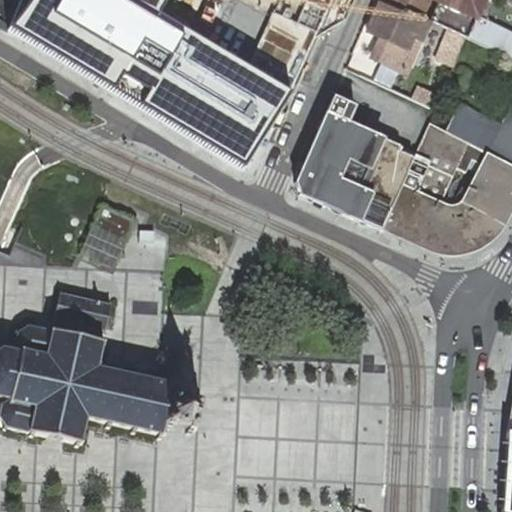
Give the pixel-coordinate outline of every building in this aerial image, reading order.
[(61,0),(52,16),(157,80),(140,108),(243,168),(265,151),(290,94),(248,69),(118,0),(61,0)] [(214,0),(198,40),(252,61),(276,2),(280,3),(280,0),(214,0)] [(380,0),(408,12),(422,18),(429,3),(422,0),(380,0)] [(482,0),(437,0),(475,17),(482,0)] [(376,54),(409,71),(430,22),(422,18),(408,12),(406,15),(379,5),(366,34),(380,41),(376,54)] [(449,31),(466,38),(480,44),(488,26),(447,7),(439,26),(449,31)] [(488,26),(480,44),(483,46),(491,27),(488,26)] [(483,46),(511,58),(511,36),(491,27),(483,46)] [(407,76),(409,71),(376,54),(373,61),(407,76)] [(486,153),(511,166),(511,112),(506,127),(461,104),(446,132),(486,153)] [(381,232),(384,225),(402,185),(410,166),(413,158),(398,151),(399,146),(325,113),(294,183),(300,193),(299,196),(326,208),(335,204),(343,185),(351,189),(342,208),(349,218),(360,223),(381,232)] [(510,215),(511,210),(511,166),(486,153),(478,163),(466,187),(464,193),(460,197),(454,202),(450,204),(439,201),(402,185),(384,225),(381,232),(416,247),(434,254),(440,255),(442,256),(449,257),(460,256),(471,255),(481,249),(490,242),(500,229),(510,215)] [(466,187),(478,163),(471,159),(464,172),(456,168),(439,201),(450,204),(454,202),(460,197),(464,193),(466,187)] [(329,209),(349,218),(342,208),(351,189),(343,185),(335,204),(326,208),(329,209)] [(119,273),(137,232),(97,214),(79,255),(119,273)] [(0,396),(12,399),(4,404),(2,402),(0,404),(2,408),(0,416),(0,415),(0,420),(1,420),(6,427),(5,431),(8,432),(10,429),(29,433),(29,436),(33,437),(34,434),(75,443),(75,446),(79,447),(79,443),(82,444),(83,440),(80,438),(84,423),(87,423),(87,418),(108,423),(107,428),(111,429),(112,424),(133,429),(132,433),(136,434),(138,429),(156,434),(155,438),(160,439),(161,435),(164,436),(165,432),(162,431),(163,427),(169,429),(170,424),(187,427),(186,433),(191,434),(192,429),(196,430),(197,425),(193,425),(196,409),(201,410),(201,406),(197,405),(198,401),(192,399),(191,404),(175,400),(176,395),(174,392),(175,387),(171,387),(173,382),(169,381),(167,386),(148,382),(149,377),(145,375),(143,380),(123,376),(124,371),(119,370),(119,375),(98,370),(99,365),(96,364),(99,348),(102,348),(103,344),(101,344),(103,332),(106,332),(111,305),(59,295),(51,333),(31,329),(30,326),(27,327),(27,330),(20,333),(18,331),(15,334),(18,337),(16,344),(12,345),(13,349),(16,349),(23,358),(5,354),(4,349),(1,350),(1,354),(0,354),(0,396)]
